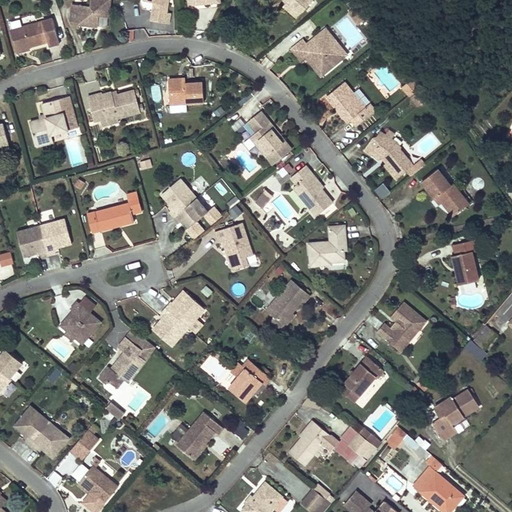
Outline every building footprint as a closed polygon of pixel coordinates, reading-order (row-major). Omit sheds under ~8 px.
[(98,25),(99,16),(109,17),(110,0),(90,0),(90,6),(73,3),(70,22),(98,25)] [(165,0),(144,0),(144,1),(154,2),(153,10),(167,13),(168,4),(165,3),(165,0)] [(289,0),(286,3),(284,6),(298,18),(313,0),(289,0)] [(365,20),(354,7),(349,12),(359,24),(365,20)] [(60,43),(53,18),(11,30),(16,51),(29,47),(48,42),(49,46),(60,43)] [(10,21),(11,27),(22,25),(21,19),(10,21)] [(326,28),(307,43),(302,47),(309,55),(309,56),(310,54),(313,58),(314,63),(319,62),(327,72),(343,59),(336,50),(341,46),(326,28)] [(309,55),(302,47),(307,43),(303,38),(291,48),(301,61),(308,56),(309,55)] [(348,54),(341,46),(336,50),(343,59),(348,54)] [(327,72),(319,62),(314,63),(313,58),(310,54),(309,56),(309,55),(308,56),(306,58),(321,76),(327,72)] [(205,101),(204,81),(187,83),(187,78),(170,79),(172,104),(205,101)] [(408,95),(420,86),(413,78),(401,87),(408,95)] [(366,107),(345,82),(327,96),(338,109),(339,108),(341,110),(340,112),(348,122),(352,119),(357,125),(376,110),(370,103),(366,107)] [(134,90),(118,94),(112,96),(112,92),(111,91),(102,94),(102,93),(88,96),(94,121),(101,119),(102,122),(118,118),(140,112),(144,110),(142,103),(138,104),(136,97),(140,96),(138,89),(134,90)] [(426,100),(418,91),(411,98),(418,107),(426,100)] [(68,130),(60,99),(43,103),(46,114),(46,117),(40,119),(30,122),(36,144),(53,139),(52,135),(68,130)] [(257,119),(264,114),(261,111),(255,116),(257,119)] [(281,140),(270,127),(273,125),(264,114),(257,119),(255,116),(248,121),(257,132),(254,134),(259,140),(262,151),(273,165),(292,149),(283,138),(281,140)] [(103,126),(119,122),(118,118),(102,122),(103,126)] [(0,146),(9,144),(4,123),(0,124),(0,146)] [(283,138),(273,125),(270,127),(281,140),(283,138)] [(414,165),(400,149),(401,148),(398,143),(396,141),(392,138),(391,138),(391,140),(385,136),(386,134),(381,131),(377,136),(374,137),(364,150),(371,155),(372,154),(378,158),(378,159),(379,159),(380,159),(381,159),(381,158),(382,158),(384,156),(388,161),(386,163),(384,164),(397,179),(414,165)] [(392,138),(394,135),(388,131),(386,134),(385,136),(391,140),(391,138),(392,138)] [(259,140),(254,134),(251,137),(262,151),(259,140)] [(151,159),(139,161),(141,169),(153,167),(151,159)] [(293,169),(288,163),(283,167),(288,173),(293,169)] [(321,189),(310,175),(312,173),(306,165),(291,177),(297,184),(294,187),(317,215),(332,203),(333,203),(321,189)] [(435,199),(436,198),(438,197),(443,202),(454,216),(466,206),(456,194),(460,191),(454,183),(451,185),(438,168),(421,182),(435,199)] [(323,187),(312,173),(310,175),(321,189),(323,187)] [(179,223),(181,222),(183,220),(186,223),(190,227),(209,211),(181,178),(162,194),(173,208),(171,210),(170,211),(179,223)] [(80,188),(84,182),(80,179),(76,185),(80,188)] [(383,182),(374,189),(382,199),(391,191),(383,182)] [(263,208),(274,195),(266,189),(256,202),(263,208)] [(469,203),(460,191),(456,194),(466,206),(469,203)] [(135,221),(130,202),(87,213),(92,232),(116,226),(115,224),(119,223),(120,225),(135,221)] [(238,205),(231,210),(237,218),(244,213),(238,205)] [(24,256),(37,253),(40,252),(41,255),(42,257),(56,253),(56,251),(55,248),(58,247),(72,243),(65,219),(17,232),(24,256)] [(253,255),(242,222),(215,231),(218,242),(224,240),(225,240),(230,253),(228,253),(233,270),(248,265),(246,257),(253,255)] [(299,241),(306,230),(294,222),(286,233),(299,241)] [(344,249),(344,242),(347,242),(345,225),(329,226),(330,241),(309,243),(311,266),(331,264),(331,262),(331,256),(345,255),(344,249)] [(479,280),(472,251),(477,250),(474,240),(454,244),(456,255),(453,256),(455,269),(458,268),(459,271),(456,272),(459,285),(479,280)] [(0,253),(0,256),(2,266),(15,263),(11,250),(0,253)] [(293,312),(303,300),(305,302),(311,295),(292,279),(267,310),(275,317),(283,323),(293,312)] [(172,346),(205,308),(186,292),(177,302),(174,305),(172,303),(171,301),(161,313),(162,314),(164,316),(162,319),(153,329),(172,346)] [(83,343),(101,322),(77,301),(72,308),(74,310),(69,315),(71,317),(69,319),(67,318),(61,325),(69,331),(71,331),(75,334),(75,337),(76,337),(83,343)] [(419,329),(427,321),(404,302),(392,317),(397,321),(399,323),(395,328),(393,330),(385,323),(378,331),(401,351),(407,344),(405,339),(414,328),(419,329)] [(282,331),(295,314),(293,312),(283,323),(275,317),(271,322),(282,331)] [(484,351),(497,334),(487,325),(473,342),(484,351)] [(407,344),(419,329),(414,328),(405,339),(407,344)] [(156,347),(133,329),(126,337),(142,349),(149,355),(156,347)] [(75,337),(75,334),(71,331),(69,331),(68,331),(66,334),(73,340),(76,337),(75,337)] [(138,354),(142,349),(126,337),(119,346),(125,351),(113,366),(115,368),(113,370),(111,368),(108,366),(99,378),(107,384),(107,383),(110,382),(117,388),(124,379),(128,382),(145,360),(138,354)] [(0,390),(23,363),(6,349),(0,356),(0,390)] [(378,378),(384,370),(367,356),(344,383),(360,396),(376,376),(378,378)] [(249,359),(243,366),(246,368),(238,377),(229,388),(246,402),(253,393),(251,392),(254,389),(256,390),(263,382),(265,384),(271,377),(269,375),(261,369),(249,359)] [(238,377),(246,368),(243,366),(239,362),(232,371),(238,377)] [(271,372),(264,366),(261,369),(269,375),(271,372)] [(48,377),(56,382),(62,372),(55,367),(48,377)] [(360,396),(344,383),(340,389),(355,401),(360,396)] [(464,415),(479,406),(469,390),(454,399),(452,396),(435,407),(441,417),(433,422),(444,440),(458,431),(455,427),(452,423),(464,415)] [(113,401),(108,407),(121,419),(126,413),(113,401)] [(38,449),(40,446),(42,449),(53,458),(69,438),(31,406),(15,426),(25,435),(28,437),(26,439),(25,441),(36,450),(38,449)] [(109,421),(115,416),(109,410),(104,415),(109,421)] [(206,442),(215,431),(218,434),(224,427),(204,411),(177,445),(191,456),(204,440),(206,442)] [(455,427),(466,419),(464,415),(452,423),(455,427)] [(305,465),(330,435),(313,420),(308,426),(309,428),(302,437),(289,452),(305,465)] [(249,431),(238,422),(231,430),(242,439),(249,431)] [(91,433),(96,426),(93,423),(87,430),(88,430),(90,432),(91,433)] [(181,423),(174,435),(181,439),(188,427),(181,423)] [(302,437),(309,428),(308,426),(300,436),(302,437)] [(366,438),(371,432),(365,426),(360,432),(366,438)] [(397,445),(407,433),(399,426),(389,438),(397,445)] [(71,450),(83,460),(99,440),(91,433),(90,432),(88,430),(71,450)] [(362,456),(372,443),(366,438),(360,432),(349,445),(362,456)] [(372,443),(377,437),(371,432),(366,438),(372,443)] [(377,447),(382,442),(377,437),(372,443),(377,447)] [(397,445),(389,438),(386,442),(394,449),(397,445)] [(205,448),(206,442),(204,440),(191,456),(195,459),(205,448)] [(367,460),(377,448),(372,443),(362,456),(367,460)] [(449,511),(463,496),(436,472),(443,464),(437,459),(429,468),(414,485),(446,511),(449,511)] [(330,490),(339,481),(321,463),(312,472),(330,490)] [(95,467),(93,465),(80,481),(92,492),(105,503),(118,487),(95,467)] [(92,492),(80,481),(78,484),(90,494),(92,492)] [(260,494),(269,484),(266,482),(257,492),(260,494)] [(319,493),(323,488),(317,483),(313,488),(319,493)] [(244,511),(269,511),(283,496),(269,484),(260,494),(257,492),(253,497),(251,495),(245,503),(247,504),(242,510),(244,511)] [(312,511),(314,511),(326,499),(322,495),(319,493),(313,488),(301,503),(312,511)] [(326,499),(330,494),(323,488),(319,493),(322,495),(326,499)] [(398,511),(384,500),(375,511),(370,506),(372,503),(357,490),(344,505),(352,511),(398,511)] [(323,511),(331,503),(326,499),(314,511),(323,511)]
